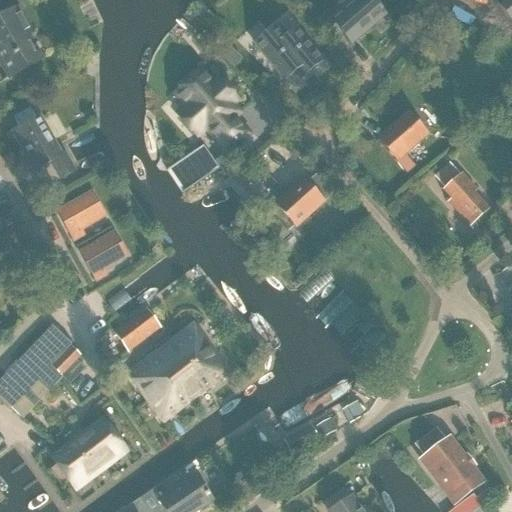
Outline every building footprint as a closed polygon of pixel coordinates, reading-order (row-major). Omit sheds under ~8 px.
[(385,14),(372,0),(351,0),(350,1),(334,15),(324,24),(335,37),(340,33),(350,44),(385,14)] [(511,0),(509,0),(502,7),(511,18),(511,0)] [(312,23),(319,18),(309,7),(303,12),(312,23)] [(38,61),(24,37),(30,33),(16,9),(0,18),(0,58),(10,77),(38,61)] [(274,27),(254,44),(284,80),(296,71),(301,78),(321,62),(296,30),(284,39),(274,27)] [(233,67),(241,59),(227,45),(219,53),(233,67)] [(202,70),(176,94),(187,107),(178,114),(195,133),(204,125),(228,153),(249,134),(234,117),(239,112),(230,102),(235,97),(218,79),(213,83),(202,70)] [(379,142),(408,175),(415,168),(404,155),(426,135),(408,113),(385,133),(387,135),(379,142)] [(59,154),(39,118),(12,133),(34,172),(49,163),(58,180),(76,171),(65,151),(59,154)] [(184,189),(218,165),(203,144),(169,168),(184,189)] [(254,205),(279,182),(257,158),(231,181),(254,205)] [(437,181),(445,190),(460,176),(452,167),(437,181)] [(445,190),(443,191),(456,206),(453,209),(464,221),(483,205),(472,193),(475,190),(462,175),(460,176),(445,190)] [(294,226),(322,202),(303,181),(276,206),(268,214),(286,233),(294,226)] [(72,240),(82,234),(84,233),(82,231),(106,217),(90,191),(56,211),(72,240)] [(95,280),(104,275),(106,274),(104,271),(128,257),(114,231),(79,251),(95,280)] [(511,262),(500,272),(493,275),(493,276),(506,290),(511,284),(511,262)] [(127,352),(159,328),(146,310),(114,334),(127,352)] [(162,423),(227,373),(193,325),(127,374),(162,423)] [(5,375),(0,380),(0,399),(10,409),(50,366),(60,376),(80,355),(70,346),(71,345),(52,327),(51,326),(13,366),(5,375)] [(75,489),(124,452),(102,421),(52,459),(75,489)] [(291,456),(318,441),(310,425),(282,440),(291,456)] [(444,443),(435,432),(417,446),(425,457),(420,461),(453,505),(482,483),(448,439),(444,443)] [(139,502),(146,511),(198,511),(212,503),(194,478),(160,502),(153,492),(139,502)] [(359,511),(350,498),(343,488),(321,504),(327,511),(359,511)] [(146,511),(139,502),(125,511),(146,511)]
